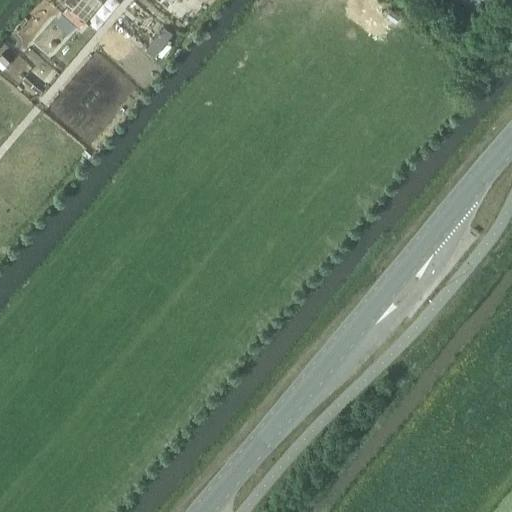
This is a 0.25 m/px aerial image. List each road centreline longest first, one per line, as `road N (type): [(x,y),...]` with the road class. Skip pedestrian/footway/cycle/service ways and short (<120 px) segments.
road 1 (secondary): [(511,139),(203,511)]
road 2 (unknown): [(271,511),(511,231)]
